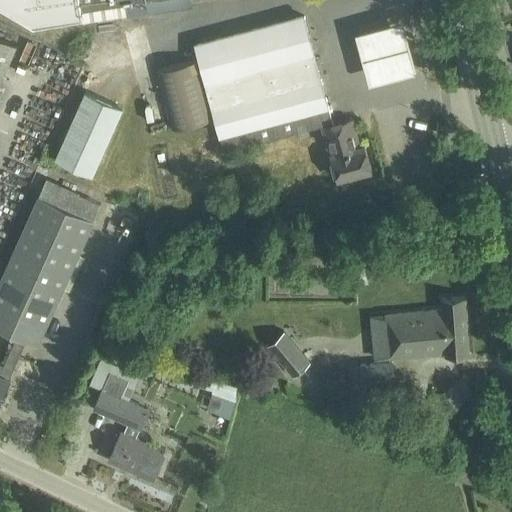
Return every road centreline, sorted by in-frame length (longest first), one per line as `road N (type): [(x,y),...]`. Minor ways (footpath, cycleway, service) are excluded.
road 1 (tertiary): [(496,150),(459,0)]
road 2 (unclassified): [(110,511),(0,458)]
